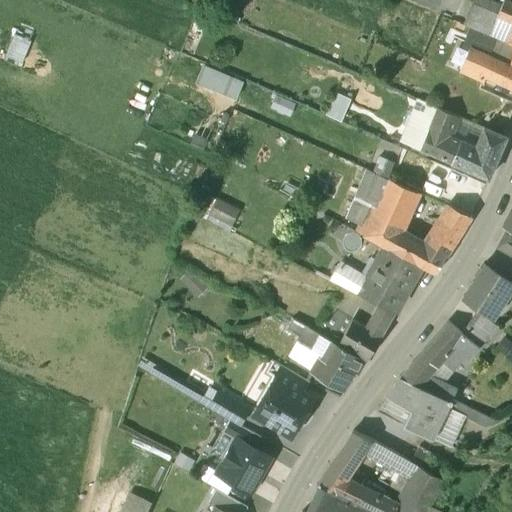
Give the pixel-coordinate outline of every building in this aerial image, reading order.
[(502,4),(490,0),(473,0),(463,24),(470,27),(494,37),(507,43),(511,31),(511,23),(497,17),(502,4)] [(511,2),(506,0),(503,0),(502,4),(497,17),(511,23),(511,31),(507,43),(511,44),(511,2)] [(494,37),(470,27),(465,37),(469,38),(474,40),(490,47),(494,37)] [(7,58),(23,64),(31,41),(15,36),(7,58)] [(511,60),(511,64),(487,54),(490,47),(474,40),(469,38),(465,48),(468,50),(460,69),(483,80),(486,75),(511,86),(511,60)] [(245,80),(204,62),(195,83),(235,100),(245,80)] [(275,94),(270,107),(292,116),(297,103),(275,94)] [(398,139),(420,148),(437,106),(417,97),(398,139)] [(437,106),(420,148),(451,161),(460,140),(448,135),(457,114),(437,106)] [(476,145),(460,139),(460,140),(451,161),(488,176),(506,135),(485,126),(476,145)] [(378,154),(371,170),(388,177),(395,162),(378,154)] [(449,204),(471,214),(485,184),(434,161),(420,191),(449,204)] [(371,170),(368,168),(356,196),(369,202),(377,205),(389,178),(388,177),(371,170)] [(389,178),(377,205),(369,202),(357,229),(380,241),(388,225),(399,231),(419,191),(403,184),(397,181),(389,178)] [(214,196),(205,191),(197,207),(208,212),(206,217),(230,229),(241,206),(215,193),(214,196)] [(471,214),(449,204),(433,231),(453,241),(471,214)] [(511,205),(502,224),(506,226),(511,229),(511,205)] [(399,231),(388,225),(380,241),(385,244),(391,247),(399,231)] [(511,229),(506,226),(497,243),(511,252),(511,229)] [(425,244),(399,231),(391,247),(423,264),(436,270),(445,254),(453,241),(433,231),(425,244)] [(391,247),(385,244),(366,275),(367,276),(358,291),(395,309),(397,306),(395,303),(401,294),(405,294),(423,264),(391,247)] [(511,280),(484,262),(463,293),(493,313),(494,311),(492,310),(500,298),(502,299),(511,283),(511,280)] [(366,275),(343,263),(333,280),(343,284),(358,291),(367,276),(366,275)] [(192,268),(180,279),(198,295),(209,284),(192,268)] [(343,284),(317,329),(331,336),(338,340),(352,317),(359,305),(365,295),(358,291),(343,284)] [(395,309),(365,295),(359,305),(372,312),(388,321),(395,309)] [(359,305),(352,317),(366,324),(372,312),(359,305)] [(475,308),(462,330),(479,344),(499,324),(475,308)] [(366,324),(352,317),(338,340),(365,356),(367,357),(388,321),(372,312),(366,324)] [(299,339),(308,324),(292,314),(283,330),(299,339)] [(448,319),(420,351),(438,364),(441,360),(455,344),(466,352),(471,356),(479,344),(462,330),(448,319)] [(317,329),(308,324),(299,339),(299,340),(321,353),(331,336),(317,329)] [(511,340),(504,334),(494,345),(505,353),(511,345),(511,340)] [(338,340),(331,336),(321,353),(313,368),(323,374),(325,371),(329,374),(327,377),(343,387),(354,369),(357,371),(365,356),(338,340)] [(321,353),(299,340),(290,355),(313,368),(321,353)] [(455,344),(441,360),(452,368),(466,352),(455,344)] [(420,351),(412,361),(426,373),(432,375),(438,364),(420,351)] [(144,359),(141,369),(202,401),(204,396),(205,393),(144,359)] [(426,373),(412,361),(401,374),(417,382),(426,373)] [(307,378),(285,365),(278,377),(300,390),(307,378)] [(432,375),(426,373),(417,382),(430,388),(436,377),(432,375)] [(417,382),(401,374),(375,409),(433,436),(438,424),(450,400),(448,399),(449,397),(430,388),(417,382)] [(278,377),(276,376),(255,413),(257,414),(259,419),(266,424),(271,422),(291,433),(312,397),(300,390),(278,377)] [(457,386),(436,377),(430,388),(449,397),(448,399),(450,400),(451,400),(452,397),(452,396),(457,386)] [(209,386),(204,396),(212,400),(218,391),(209,386)] [(249,408),(218,391),(212,400),(209,407),(230,420),(239,425),(249,408)] [(480,410),(452,397),(451,400),(450,400),(438,424),(433,436),(449,444),(464,413),(476,419),(480,410)] [(497,418),(480,410),(476,419),(486,424),(497,418)] [(239,425),(230,420),(223,432),(237,440),(254,449),(260,437),(239,425)] [(371,438),(353,429),(346,440),(362,450),(371,438)] [(411,460),(371,438),(362,450),(411,477),(418,464),(411,460)] [(254,449),(237,440),(232,449),(231,448),(227,452),(225,457),(223,463),(224,463),(219,472),(236,482),(250,490),(268,457),(254,449)] [(346,440),(318,482),(321,484),(372,509),(377,511),(392,511),(398,503),(345,477),(362,450),(346,440)] [(418,464),(420,465),(428,449),(419,445),(411,460),(418,464)] [(449,461),(428,449),(420,465),(441,476),(449,461)] [(185,456),(180,466),(194,474),(200,464),(185,456)] [(196,480),(227,497),(236,482),(205,464),(196,480)] [(411,477),(404,491),(429,504),(442,477),(441,476),(420,465),(418,464),(411,477)] [(370,511),(372,509),(321,484),(308,511),(370,511)] [(227,497),(215,491),(208,505),(217,510),(221,511),(245,511),(248,508),(227,497)] [(429,504),(404,491),(398,503),(392,511),(440,511),(441,511),(429,504)] [(123,511),(148,511),(153,502),(132,493),(123,511)]
